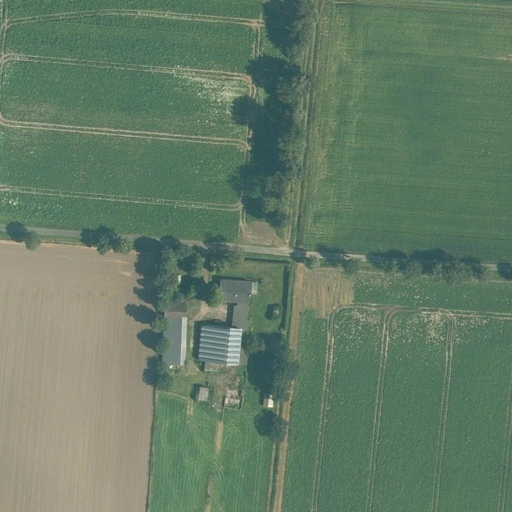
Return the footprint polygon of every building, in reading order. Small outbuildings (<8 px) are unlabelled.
[(234,301),(248,302),(250,281),(220,278),(218,299),(234,301)] [(240,328),(249,329),(250,319),(246,319),(248,302),(234,301),(231,327),(240,328)] [(186,304),(164,303),(163,315),(185,316),(186,304)] [(185,316),(163,315),(162,343),(184,344),(185,316)] [(231,327),(203,324),(202,333),(201,333),(198,359),(236,363),(240,328),(231,327)] [(249,329),(240,328),(236,363),(246,364),(249,329)] [(184,344),(162,343),(161,363),(183,364),(184,344)] [(200,395),(209,395),(209,386),(200,385),(200,395)] [(261,405),(271,406),(272,394),(262,393),(261,405)]
